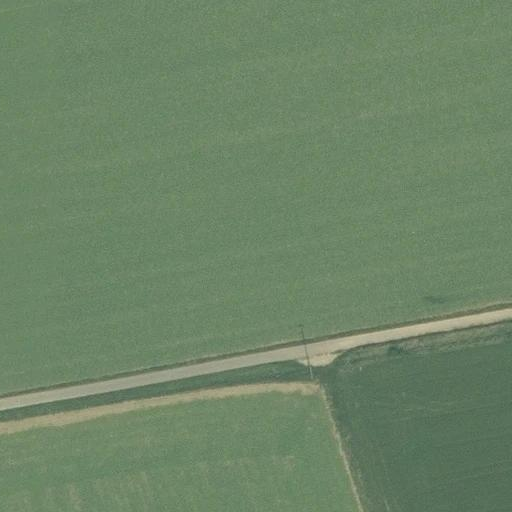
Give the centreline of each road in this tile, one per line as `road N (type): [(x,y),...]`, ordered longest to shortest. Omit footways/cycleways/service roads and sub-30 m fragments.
road 1 (track): [(0,407),(511,313)]
road 2 (track): [(368,511),(315,348)]
